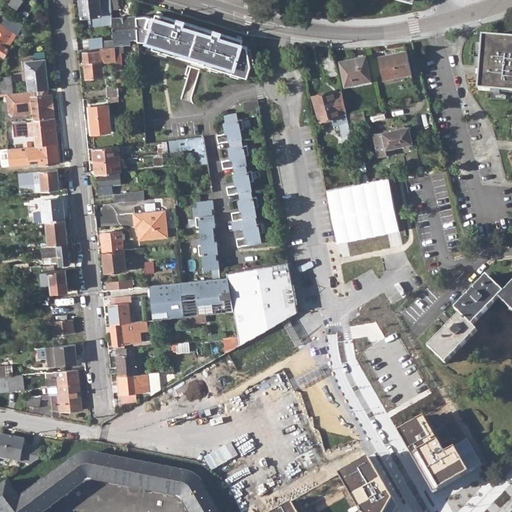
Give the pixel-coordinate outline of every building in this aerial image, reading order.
[(23,0),(11,0),(9,3),(17,9),(23,0)] [(79,0),(81,18),(101,16),(99,0),(79,0)] [(149,16),(136,17),(138,41),(138,43),(149,42),(156,44),(155,49),(177,56),(179,51),(207,60),(206,64),(250,78),(253,66),(250,47),(244,45),(245,40),(224,33),(223,35),(216,33),(217,31),(187,22),(187,24),(180,22),(180,20),(158,14),(157,19),(149,16)] [(118,86),(118,89),(123,89),(119,47),(127,47),(127,42),(138,41),(136,17),(113,18),(115,47),(115,54),(118,86)] [(0,54),(4,57),(9,50),(9,49),(17,34),(7,27),(0,22),(0,54)] [(9,23),(7,27),(17,34),(19,30),(9,23)] [(511,92),(511,39),(482,37),(478,90),(511,92)] [(108,54),(115,54),(115,47),(83,50),(86,79),(104,77),(103,62),(102,55),(108,54)] [(381,56),(386,79),(411,73),(407,50),(381,56)] [(365,56),(354,58),(355,62),(340,65),(345,86),(371,81),(365,56)] [(334,57),(320,57),(323,78),(338,76),(334,57)] [(26,62),(29,91),(32,91),(49,89),(45,60),(26,62)] [(0,83),(0,94),(7,93),(9,93),(12,93),(14,93),(12,76),(1,77),(1,84),(0,83)] [(118,89),(118,86),(106,87),(107,98),(119,97),(118,89)] [(330,117),(339,115),(346,113),(342,91),(333,93),(333,90),(313,96),(320,120),(330,117)] [(14,115),(26,114),(26,112),(28,112),(29,114),(35,113),(35,119),(54,117),(52,94),(40,96),(40,103),(34,104),(32,91),(29,91),(14,93),(12,93),(9,93),(7,93),(9,110),(14,115)] [(247,111),(260,109),(259,100),(246,103),(247,111)] [(89,107),(91,133),(110,132),(108,106),(89,107)] [(348,122),(349,124),(366,120),(364,111),(346,115),(348,122)] [(235,239),(236,247),(261,243),(259,234),(263,233),(261,223),(256,224),(255,217),(256,217),(255,208),(259,207),(257,197),(252,198),(251,191),(252,191),(250,182),(254,181),(252,171),(247,172),(246,165),(247,165),(246,155),(250,155),(248,145),(243,146),(242,139),(243,138),(241,129),(245,129),(244,119),(238,119),(237,112),(226,114),(228,121),(226,122),(227,133),(217,134),(219,142),(231,141),(232,148),(230,148),(232,159),(222,160),(223,169),(235,167),(236,174),(234,174),(236,185),(226,187),(228,195),(240,193),(241,200),(239,200),(241,211),(231,213),(232,221),(244,219),(245,226),(243,226),(245,237),(235,239)] [(346,113),(339,115),(330,117),(331,123),(333,125),(339,123),(341,123),(348,122),(346,115),(346,113)] [(15,123),(16,132),(28,131),(27,122),(15,123)] [(349,124),(348,122),(341,123),(339,123),(342,136),(351,134),(349,124)] [(15,144),(15,148),(16,148),(26,147),(30,147),(38,146),(57,144),(55,126),(35,128),(37,141),(15,144)] [(371,134),(375,155),(386,153),(385,149),(412,143),(408,126),(371,134)] [(195,148),(198,164),(208,163),(203,138),(177,140),(179,151),(187,151),(187,149),(195,148)] [(59,164),(57,144),(38,146),(30,147),(26,147),(16,148),(15,148),(8,149),(10,167),(31,165),(30,161),(39,160),(40,166),(59,164)] [(92,149),(94,174),(121,171),(121,163),(133,162),(132,153),(120,155),(119,151),(128,150),(127,145),(123,146),(92,149)] [(40,170),(42,191),(59,189),(57,168),(40,170)] [(98,175),(100,195),(111,194),(111,185),(120,183),(119,173),(98,175)] [(388,177),(327,190),(335,243),(344,241),(392,232),(399,230),(388,177)] [(114,195),(115,202),(143,199),(142,192),(114,195)] [(42,200),(43,220),(46,220),(65,218),(63,198),(42,200)] [(203,269),(218,268),(217,260),(215,260),(215,253),(217,253),(216,242),(214,242),(212,226),(215,226),(214,215),(212,215),(211,209),(213,208),(213,200),(198,201),(199,216),(195,216),(196,227),(200,226),(202,244),(198,245),(198,255),(202,254),(203,269)] [(156,202),(146,203),(147,210),(157,209),(156,202)] [(165,210),(133,213),(133,222),(136,222),(137,227),(138,241),(166,238),(165,230),(167,229),(165,210)] [(46,220),(49,246),(68,244),(65,218),(46,220)] [(101,233),(103,252),(123,250),(121,232),(101,233)] [(43,257),(55,256),(59,256),(59,260),(60,264),(70,263),(68,244),(49,246),(42,246),(43,257)] [(103,252),(105,273),(125,271),(123,250),(103,252)] [(245,268),(256,333),(295,310),(286,260),(245,268)] [(144,262),(145,272),(153,271),(152,262),(144,262)] [(256,333),(245,268),(226,272),(227,278),(229,287),(233,312),(238,337),(238,342),(239,343),(256,333)] [(51,283),(52,293),(69,292),(66,269),(53,271),(41,272),(42,284),(51,283)] [(511,284),(504,292),(487,276),(455,308),(459,313),(427,346),(443,363),(476,330),(472,325),(498,298),(511,311),(511,284)] [(227,278),(150,286),(151,295),(153,320),(233,312),(229,287),(227,278)] [(130,280),(106,282),(107,290),(131,288),(130,280)] [(110,325),(130,323),(128,303),(108,305),(110,325)] [(53,321),(55,335),(74,333),(73,319),(53,321)] [(110,325),(112,345),(140,341),(139,332),(147,331),(146,321),(130,323),(110,325)] [(230,338),(223,338),(224,351),(239,343),(238,342),(238,337),(230,338)] [(44,347),(47,366),(78,363),(76,343),(44,347)] [(176,353),(189,350),(188,343),(175,344),(176,350),(176,353)] [(118,376),(137,374),(134,347),(115,349),(118,376)] [(0,367),(0,376),(15,375),(15,366),(0,367)] [(46,372),(47,386),(57,385),(58,394),(80,392),(78,369),(46,372)] [(158,372),(148,373),(150,390),(150,394),(159,388),(158,372)] [(118,376),(120,393),(135,392),(150,390),(148,373),(137,374),(118,376)] [(0,376),(0,387),(0,392),(25,389),(24,374),(15,375),(0,376)] [(52,395),(58,394),(57,385),(47,386),(48,395),(52,395)] [(80,392),(58,394),(59,404),(52,405),(53,409),(62,412),(82,410),(80,392)] [(136,401),(135,392),(120,393),(121,405),(136,401)] [(25,405),(39,407),(41,396),(27,397),(25,405)] [(424,416),(398,430),(434,492),(482,464),(468,440),(445,453),(424,416)] [(26,439),(1,434),(0,438),(25,442),(26,439)] [(25,442),(0,438),(0,456),(31,463),(40,457),(42,447),(25,444),(25,442)] [(8,482),(0,487),(0,511),(45,511),(84,484),(86,482),(90,481),(93,480),(96,481),(173,496),(177,497),(180,500),(183,502),(185,505),(188,511),(219,511),(209,494),(202,484),(196,478),(188,473),(106,456),(97,454),(90,454),(84,455),(78,457),(73,459),(68,462),(21,498),(8,482)] [(399,511),(368,457),(270,511),(399,511)]
